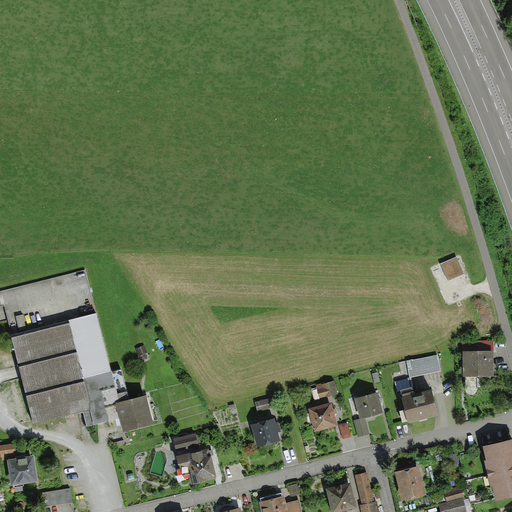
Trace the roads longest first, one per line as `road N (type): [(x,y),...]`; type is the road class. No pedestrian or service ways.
road 1 (residential): [(511,363),(395,0)]
road 2 (residential): [(361,456),(126,511)]
road 3 (motorway): [(437,0),(511,176)]
road 4 (unknown): [(110,511),(81,447),(14,423),(0,403)]
road 5 (residential): [(361,456),(511,415)]
